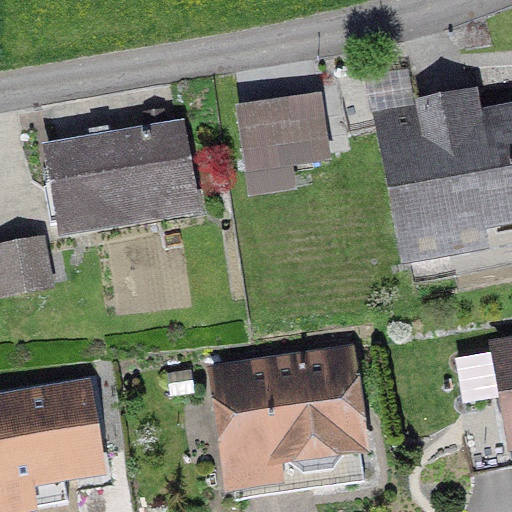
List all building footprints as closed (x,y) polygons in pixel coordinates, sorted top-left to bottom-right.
[(511,113),(475,120),(471,100),(372,119),(400,263),(405,262),(401,242),(511,220),(511,113)] [(244,175),(324,162),(314,102),(235,114),(244,175)] [(191,207),(177,129),(44,153),(51,190),(40,192),(46,229),(71,224),(73,236),(124,227),(122,219),(191,207)] [(0,295),(43,287),(36,248),(0,254),(0,295)] [(511,352),(493,355),(509,447),(511,446),(511,352)] [(213,381),(231,500),(360,481),(343,362),(213,381)] [(93,474),(80,394),(0,408),(0,511),(35,511),(64,507),(60,479),(93,474)]
